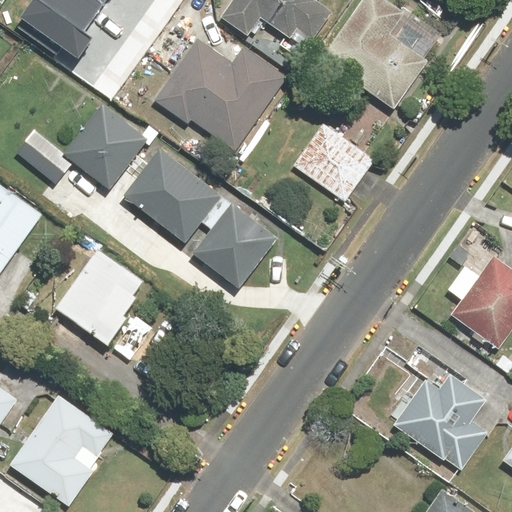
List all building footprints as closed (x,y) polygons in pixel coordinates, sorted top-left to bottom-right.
[(82,34),(33,0),(31,0),(11,29),(53,58),(60,47),(78,60),(91,40),(82,34)] [(101,6),(92,0),(33,0),(82,34),(101,6)] [(172,14),(151,0),(138,0),(107,46),(137,66),(172,14)] [(236,0),(225,16),(253,36),(265,18),(294,38),(302,27),(318,39),(337,12),(321,1),(321,0),(236,0)] [(399,110),(433,62),(427,58),(434,48),(401,25),(410,12),(392,0),(366,0),(325,59),(399,110)] [(202,40),(159,100),(193,123),(195,120),(241,153),(294,79),(247,46),(234,63),(202,40)] [(166,149),(153,166),(135,152),(148,135),(105,102),(66,151),(36,127),(19,148),(57,178),(74,157),(115,189),(132,167),(138,172),(123,192),(190,243),(207,221),(213,226),(195,249),(244,286),(281,239),(166,149)] [(327,123),(296,167),(351,205),(382,161),(327,123)] [(0,281),(47,215),(3,183),(0,187),(0,281)] [(150,283),(101,248),(58,306),(114,348),(136,319),(131,315),(144,296),(142,294),(150,283)] [(511,266),(498,255),(454,312),(501,348),(511,333),(511,266)] [(430,376),(397,422),(466,470),(494,431),(476,418),(491,398),(453,372),(443,385),(430,376)] [(0,429),(20,400),(0,386),(0,429)] [(67,394),(16,464),(75,507),(100,472),(95,469),(121,434),(67,394)] [(481,511),(443,486),(426,511),(481,511)]
